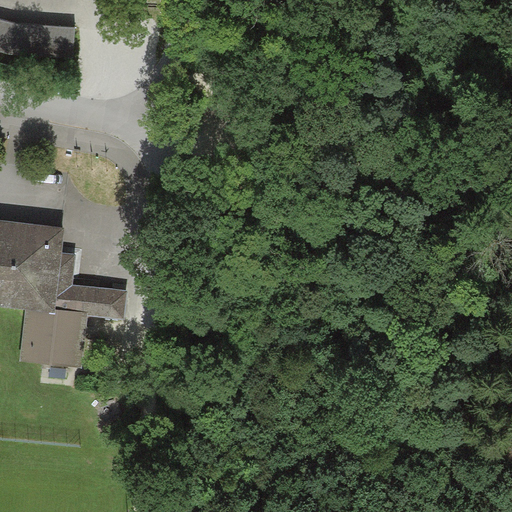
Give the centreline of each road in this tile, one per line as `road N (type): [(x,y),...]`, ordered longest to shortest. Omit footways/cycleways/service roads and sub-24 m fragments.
road 1 (track): [(145,120),(368,172),(511,184)]
road 2 (residential): [(0,95),(145,120)]
road 3 (track): [(145,120),(167,74),(174,0)]
